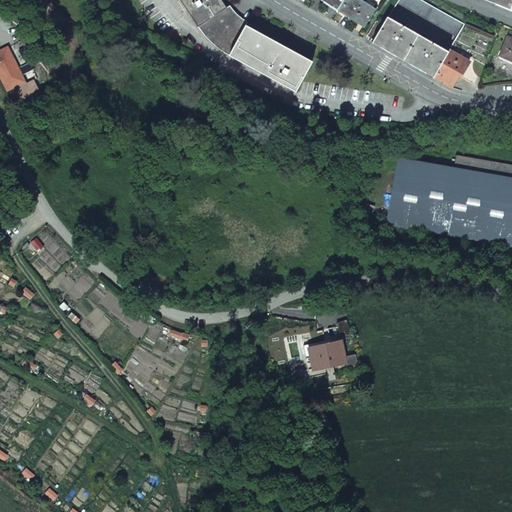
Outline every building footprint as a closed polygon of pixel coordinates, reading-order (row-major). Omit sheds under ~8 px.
[(226,8),(221,0),(179,0),(198,27),(226,8)] [(375,9),(360,0),(320,0),(364,28),(375,9)] [(464,24),(421,0),(398,0),(396,3),(456,37),(464,24)] [(511,0),(484,0),(511,11),(511,0)] [(227,9),(226,8),(198,27),(198,28),(199,29),(200,30),(201,31),(201,32),(203,34),(204,35),(205,36),(213,44),(216,47),(221,51),(229,56),(246,26),(243,25),(240,23),(237,20),(233,17),(231,15),(231,14),(229,12),(228,11),(228,10),(227,9)] [(448,52),(387,18),(383,25),(374,40),(372,43),(403,61),(433,78),(448,52)] [(383,25),(376,21),(366,36),(374,40),(383,25)] [(312,62),(246,26),(229,56),(295,92),(312,62)] [(511,61),(511,39),(507,37),(499,56),(511,61)] [(0,51),(0,76),(7,90),(9,89),(11,92),(10,92),(19,110),(41,99),(32,81),(16,90),(14,86),(24,81),(7,48),(0,51)] [(469,62),(449,51),(448,52),(433,78),(450,88),(457,76),(460,78),(469,62)] [(511,166),(456,156),(454,169),(511,178),(511,166)] [(511,178),(454,169),(398,159),(386,225),(511,246),(511,178)] [(374,207),(365,204),(360,220),(370,222),(374,207)] [(309,348),(313,370),(346,363),(341,341),(309,348)]
